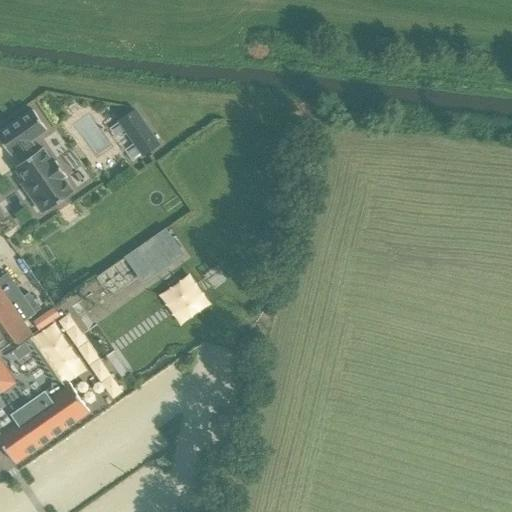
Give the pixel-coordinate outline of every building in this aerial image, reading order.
[(47,207),(73,188),(62,173),(65,172),(54,157),(52,159),(41,144),(36,148),(29,137),(45,126),(31,106),(0,128),(0,138),(9,151),(14,148),(21,158),(15,163),(47,207)] [(135,109),(118,121),(142,155),(159,144),(135,109)] [(101,112),(85,126),(99,142),(115,128),(101,112)] [(165,228),(124,256),(138,276),(179,247),(165,228)] [(0,440),(15,462),(89,410),(69,381),(65,384),(31,336),(32,336),(22,322),(35,313),(35,312),(40,309),(28,292),(23,296),(7,272),(0,276),(0,440)] [(53,307),(33,321),(39,329),(59,315),(53,307)]
